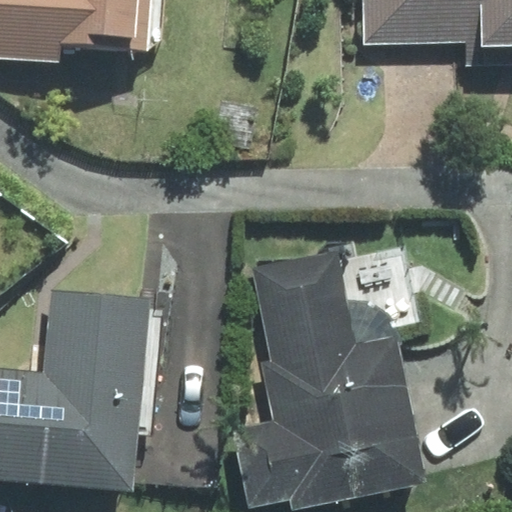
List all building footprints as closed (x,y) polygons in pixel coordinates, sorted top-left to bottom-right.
[(0,0),(0,62),(49,66),(51,48),(141,54),(144,0),(0,0)] [(460,70),(511,69),(511,0),(359,0),(361,49),(460,47),(460,70)] [(257,105),(213,102),(209,159),(253,163),(257,105)] [(357,345),(337,255),(252,274),(270,363),(260,366),(273,425),(229,433),(245,510),(285,502),(286,511),(289,511),(421,484),(390,338),(357,345)] [(0,480),(119,493),(141,301),(49,291),(40,374),(0,368),(0,480)]
